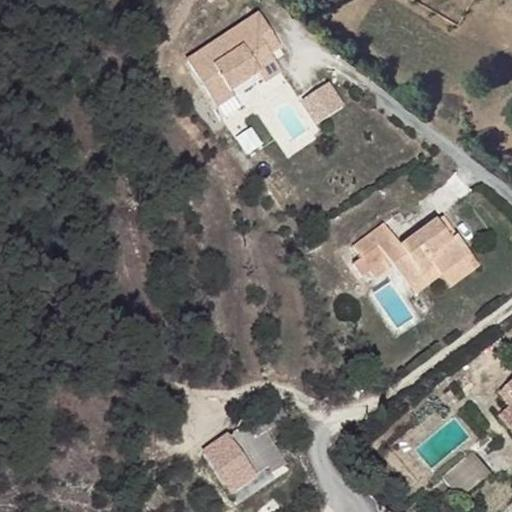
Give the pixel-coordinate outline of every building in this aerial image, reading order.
[(189,62),(219,108),(235,97),(232,92),(258,74),(265,84),(280,73),(268,55),(258,41),(271,32),(259,14),(189,62)] [(281,46),(271,32),(258,41),(268,55),(281,46)] [(317,125),(344,108),(328,82),(301,100),(317,125)] [(442,217),(436,221),(451,241),(457,237),(442,217)] [(387,256),(409,286),(435,268),(440,275),(469,254),(457,237),(451,241),(436,221),(401,247),(385,224),(354,246),(370,269),(387,256)] [(310,232),(294,241),(304,256),(319,246),(310,232)] [(478,266),(469,254),(440,275),(449,288),(478,266)] [(415,294),(440,275),(435,268),(409,286),(415,294)] [(301,276),(310,310),(320,308),(312,273),(301,276)] [(511,383),(499,394),(511,407),(511,408),(511,383)] [(245,424),(243,426),(267,468),(271,474),(286,464),(264,433),(287,418),(273,403),(243,421),(245,424)] [(511,408),(511,407),(499,417),(511,431),(511,408)] [(229,495),(267,468),(243,426),(202,454),(229,495)] [(463,493),(490,471),(474,453),(448,475),(463,493)]
